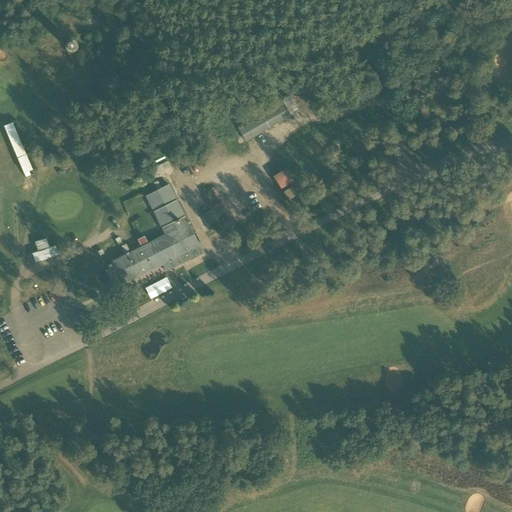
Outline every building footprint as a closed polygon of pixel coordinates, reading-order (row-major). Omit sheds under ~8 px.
[(246,142),(299,112),(291,98),(238,128),(246,142)] [(3,129),(23,176),(32,173),(12,125),(3,129)] [(151,170),(156,180),(175,171),(170,161),(151,170)] [(272,177),(281,190),(293,182),(284,169),(272,177)] [(123,247),(126,253),(105,263),(117,288),(161,266),(164,273),(207,252),(173,184),(147,197),(165,234),(149,242),(146,236),(140,239),(143,245),(131,251),(128,245),(123,247)] [(283,193),(289,202),(301,194),(295,185),(283,193)] [(204,215),(211,229),(220,225),(213,211),(204,215)] [(33,242),(36,250),(47,247),(45,238),(33,242)] [(30,254),(33,263),(52,256),(49,246),(30,254)]
